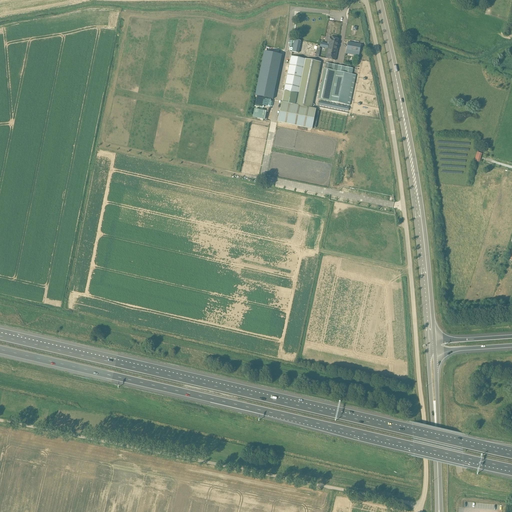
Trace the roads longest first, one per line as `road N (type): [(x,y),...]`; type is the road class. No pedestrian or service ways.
road 1 (motorway): [(0,349),(511,468)]
road 2 (motorway): [(511,455),(0,336)]
road 3 (unclassified): [(421,506),(426,459),(411,276),(366,0)]
road 4 (unclassified): [(421,506),(0,420)]
road 5 (unknown): [(346,17),(293,16),(262,177),(403,206)]
road 6 (secondary): [(431,341),(415,185),(378,0)]
road 7 (primary): [(438,511),(431,351)]
